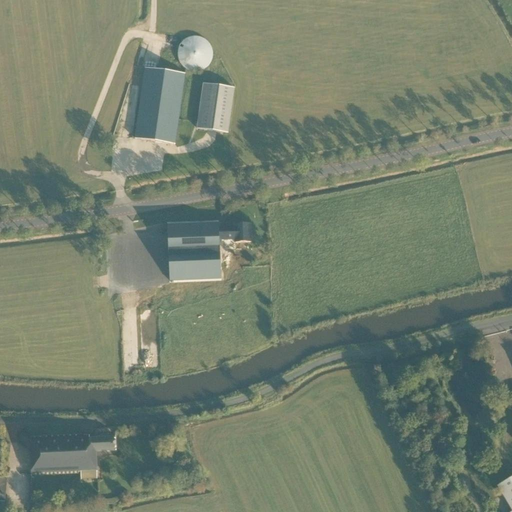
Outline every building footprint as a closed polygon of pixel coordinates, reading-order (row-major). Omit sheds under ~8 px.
[(180,45),(190,73),(218,62),(207,34),(180,45)] [(135,139),(174,145),(184,75),(145,69),(135,139)] [(233,89),(203,85),(196,129),(227,134),(233,89)] [(219,224),(167,226),(169,281),(221,279),(220,241),(219,228),(219,224)] [(234,227),(219,228),(220,241),(234,241),(234,244),(251,243),(250,224),(234,225),(234,227)] [(125,288),(137,288),(136,273),(124,273),(125,288)] [(159,346),(158,336),(146,337),(147,346),(159,346)] [(141,349),(141,337),(130,337),(131,350),(141,349)] [(81,472),(97,472),(97,471),(98,471),(97,453),(117,452),(116,437),(89,438),(89,435),(84,436),(84,435),(31,437),(31,442),(30,442),(30,472),(31,472),(32,476),(80,474),(80,472),(81,472)] [(0,500),(9,501),(12,478),(0,476),(0,500)] [(511,511),(511,477),(497,486),(511,511)]
